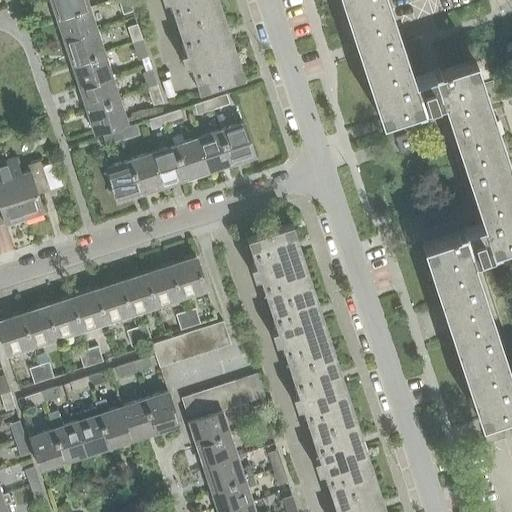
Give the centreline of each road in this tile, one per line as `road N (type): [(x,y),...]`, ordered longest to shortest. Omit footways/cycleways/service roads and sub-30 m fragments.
road 1 (residential): [(436,511),(323,169)]
road 2 (residential): [(0,275),(323,169)]
road 3 (residential): [(323,169),(270,0)]
